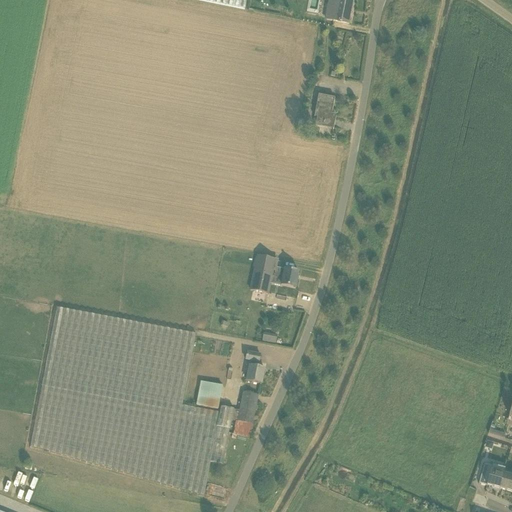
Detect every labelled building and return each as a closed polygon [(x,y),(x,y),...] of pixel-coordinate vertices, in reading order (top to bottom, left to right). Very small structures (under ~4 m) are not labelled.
[(202,0),(245,8),(246,0),(202,0)] [(353,0),(337,0),(334,21),(349,24),(353,0)] [(334,130),(334,128),(335,120),(331,119),(335,98),(319,95),(314,117),(317,118),(315,126),(334,130)] [(299,273),(295,272),(273,267),(271,267),(272,260),(260,258),(253,287),(268,290),(269,283),(270,283),(295,289),(299,273)] [(229,433),(250,437),(252,425),(258,395),(243,392),(240,411),(234,410),(221,407),(220,414),(184,407),(197,334),(83,313),(56,308),(42,386),(31,447),(43,450),(204,496),(210,465),(210,463),(224,465),(226,449),(229,433)] [(262,341),(276,344),(277,336),(263,333),(262,341)] [(260,355),(248,353),(246,360),(251,361),(247,382),(262,385),(265,369),(258,368),(259,363),(260,355)] [(201,383),(196,406),(218,411),(223,387),(201,383)] [(489,434),(502,438),(504,439),(505,434),(494,431),(490,429),(489,434)] [(505,469),(484,464),(479,484),(487,487),(487,486),(500,490),(499,490),(500,490),(504,475),(505,469)] [(511,493),(511,477),(504,475),(500,490),(511,492),(511,493)]
